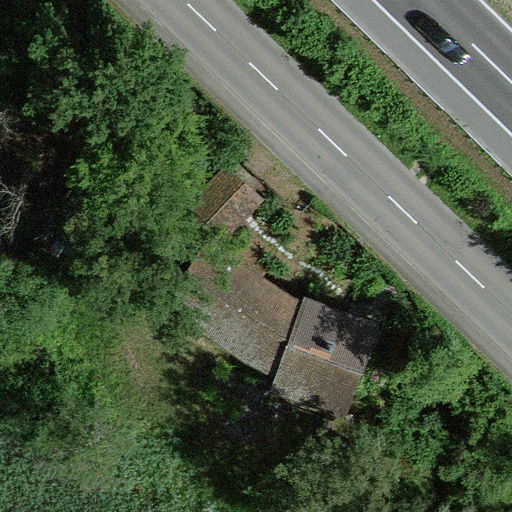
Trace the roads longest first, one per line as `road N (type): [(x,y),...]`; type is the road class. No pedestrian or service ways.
road 1 (secondary): [(511,315),(182,0)]
road 2 (motorway): [(417,0),(511,95)]
